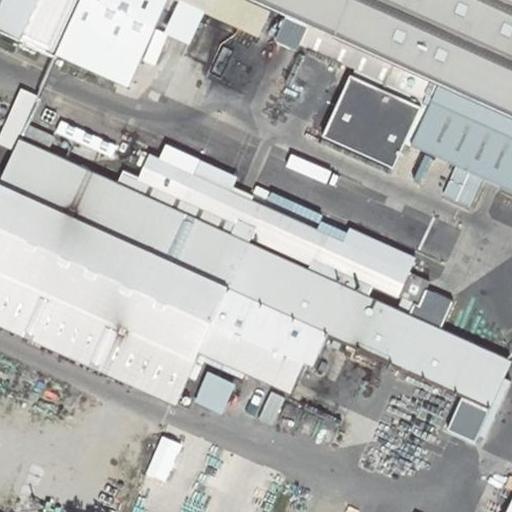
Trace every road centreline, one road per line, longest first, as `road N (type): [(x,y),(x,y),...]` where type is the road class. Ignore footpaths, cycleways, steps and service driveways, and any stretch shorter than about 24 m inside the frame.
road 1 (unknown): [(0,38),(487,247),(510,272)]
road 2 (unknown): [(332,453),(0,321)]
road 3 (unknown): [(511,444),(416,475),(332,453)]
